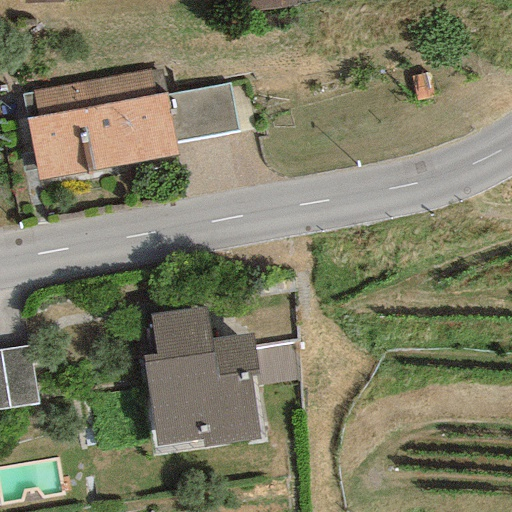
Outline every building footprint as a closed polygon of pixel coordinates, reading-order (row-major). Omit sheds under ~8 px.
[(160,69),(21,94),(38,182),(176,157),(174,144),(165,96),(160,69)] [(227,85),(165,96),(174,144),(237,131),(227,85)] [(257,375),(251,334),(210,340),(205,308),(149,317),(155,354),(141,356),(154,446),(199,439),(200,448),(259,440),(250,376),(257,375)] [(301,380),(302,341),(263,340),(263,380),(301,380)] [(0,408),(46,403),(38,344),(0,348),(0,408)]
